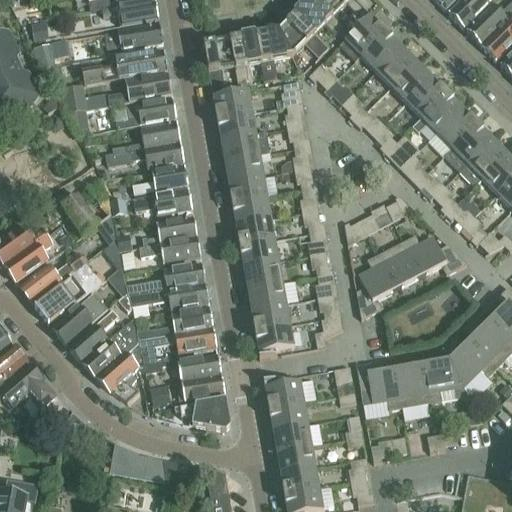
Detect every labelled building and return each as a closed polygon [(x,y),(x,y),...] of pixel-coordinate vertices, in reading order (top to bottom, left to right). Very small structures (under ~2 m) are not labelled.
[(154,4),(153,0),(114,0),(115,4),(88,8),(89,16),(102,14),(155,5),(155,4),(154,4)] [(314,0),(313,1),(333,21),(333,20),(346,8),(356,17),(362,11),(350,0),(314,0)] [(430,0),(445,15),(461,0),(430,0)] [(466,0),(448,18),(463,33),(489,8),(481,0),(466,0)] [(313,1),(294,20),(314,39),(327,26),(337,36),(343,30),(333,20),(333,21),(313,1)] [(155,5),(102,14),(103,22),(118,20),(120,31),(158,24),(155,5)] [(481,51),(511,19),(511,5),(501,17),(493,10),(466,36),(481,51)] [(511,19),(481,51),(495,66),(511,49),(511,19)] [(278,36),(292,61),(308,45),(318,55),(324,49),(314,39),(294,20),(278,36)] [(370,20),(344,45),(360,61),(386,36),(370,20)] [(122,56),(163,48),(159,29),(117,36),(104,38),(105,48),(107,57),(121,55),(122,56)] [(0,103),(17,115),(24,117),(38,98),(28,77),(21,76),(14,62),(18,56),(7,35),(0,34),(0,103)] [(278,36),(256,40),(261,67),(260,67),(263,81),(271,79),(269,65),(292,61),(278,36)] [(386,36),(360,61),(375,76),(401,51),(386,36)] [(256,40),(230,44),(235,71),(234,72),(239,97),(247,96),(243,70),(260,67),(261,67),(256,40)] [(203,50),(211,90),(219,89),(216,75),(234,72),(235,71),(230,44),(213,47),(213,49),(203,50)] [(53,48),(54,61),(92,60),(91,46),(53,48)] [(35,73),(51,71),(49,48),(32,50),(35,73)] [(416,67),(401,51),(375,76),(391,92),(416,67)] [(167,75),(164,56),(116,64),(117,71),(101,73),(101,74),(82,76),(84,90),(103,87),(119,84),(167,75)] [(511,57),(500,70),(511,82),(511,57)] [(416,67),(391,92),(406,107),(431,82),(416,67)] [(308,81),(314,87),(326,75),(320,69),(308,81)] [(369,78),(361,90),(373,97),(381,86),(369,78)] [(129,107),(172,100),(168,79),(125,86),(127,97),(109,99),(111,110),(129,107)] [(447,97),(431,82),(406,107),(421,123),(447,97)] [(324,97),(329,103),(341,91),(336,85),(324,97)] [(282,89),(284,97),(300,94),(299,86),(282,89)] [(60,97),(66,115),(77,112),(70,93),(60,97)] [(239,97),(213,102),(217,124),(252,117),(248,95),(247,96),(239,97)] [(462,113),(447,97),(421,123),(412,131),(418,137),(427,129),(436,138),(462,113)] [(117,133),(176,124),(173,104),(124,112),(126,124),(116,126),(117,133)] [(304,116),(302,108),(286,111),(287,119),(304,116)] [(348,122),(354,128),(366,116),(360,110),(348,122)] [(451,153),(477,128),(462,113),(436,138),(451,153)] [(354,128),(360,134),(372,122),(366,116),(354,128)] [(252,117),(217,124),(220,145),(256,139),(252,117)] [(113,159),(180,149),(177,127),(141,133),(143,147),(129,150),(129,151),(112,154),(113,159)] [(492,143),(477,128),(451,153),(452,154),(444,161),(459,176),(492,143)] [(256,139),(220,145),(224,166),(260,160),(256,139)] [(379,153),(384,159),(396,147),(391,141),(379,153)] [(292,146),(294,154),(310,151),(309,143),(292,146)] [(507,159),(492,143),(459,176),(475,192),(482,185),(482,184),(507,159)] [(384,159),(390,164),(402,152),(396,147),(384,159)] [(184,168),(180,149),(113,159),(113,160),(108,160),(110,170),(132,166),(132,165),(146,163),(148,174),(184,168)] [(294,154),(295,162),(312,159),(310,151),(294,154)] [(511,184),(511,163),(507,159),(482,184),(482,185),(497,199),(511,184)] [(260,160),(224,166),(228,188),(264,181),(260,160)] [(277,168),(279,180),(292,178),(290,166),(277,168)] [(188,190),(184,172),(153,177),(154,186),(132,190),(134,199),(188,190)] [(409,184),(415,189),(427,178),(421,172),(409,184)] [(415,189),(420,195),(432,183),(427,178),(415,189)] [(264,181),(228,188),(232,209),(267,202),(264,181)] [(511,184),(497,199),(511,214),(511,184)] [(300,188),(301,196),(318,193),(316,185),(300,188)] [(109,221),(89,192),(62,211),(82,240),(109,221)] [(301,196),(303,204),(319,201),(318,193),(301,196)] [(192,214),(188,194),(132,204),(134,216),(155,212),(157,220),(192,214)] [(112,197),(113,207),(129,205),(128,200),(124,200),(123,195),(112,197)] [(395,203),(404,221),(414,216),(399,201),(395,203)] [(267,202),(232,209),(236,230),(271,224),(267,202)] [(440,214),(445,220),(457,208),(452,202),(440,214)] [(125,206),(110,208),(112,221),(127,219),(125,206)] [(457,208),(445,220),(451,226),(463,214),(457,208)] [(370,216),(374,224),(388,217),(384,209),(370,216)] [(511,239),(511,219),(509,217),(499,227),(511,239)] [(197,242),(193,222),(156,229),(158,241),(146,244),(146,242),(142,243),(143,251),(197,242)] [(271,224),(236,230),(240,251),(275,245),(271,224)] [(344,230),(347,250),(358,245),(349,227),(344,230)] [(307,231),(309,239),(325,236),(324,228),(307,231)] [(0,246),(0,263),(5,270),(47,240),(41,232),(30,240),(23,230),(0,246)] [(470,245),(476,251),(488,239),(482,233),(470,245)] [(309,239),(310,247),(327,244),(325,236),(309,239)] [(498,245),(509,256),(511,253),(511,245),(505,239),(498,245)] [(47,240),(5,270),(16,287),(48,265),(41,255),(52,248),(47,240)] [(403,246),(422,282),(441,271),(446,280),(467,269),(447,249),(439,254),(433,242),(420,249),(415,240),(403,246)] [(200,262),(197,242),(143,251),(138,252),(140,262),(161,258),(163,268),(200,262)] [(275,245),(240,251),(243,272),(279,266),(275,245)] [(403,246),(379,259),(397,294),(422,282),(403,246)] [(100,248),(85,264),(95,273),(110,256),(100,248)] [(397,294),(379,259),(367,265),(371,274),(358,281),(364,292),(356,297),(361,324),(382,313),(377,305),(397,294)] [(279,266),(243,272),(247,294),(283,287),(279,266)] [(19,292),(32,309),(61,286),(75,276),(74,275),(69,268),(68,267),(55,277),(49,269),(19,292)] [(128,302),(205,289),(202,268),(163,275),(165,284),(125,291),(128,302)] [(315,273),(316,281),(333,278),(332,270),(315,273)] [(128,302),(125,291),(122,273),(110,283),(124,301),(112,310),(115,314),(121,310),(127,317),(131,314),(130,310),(128,302)] [(34,311),(48,329),(101,287),(94,278),(68,299),(61,290),(34,311)] [(316,281),(318,289),(334,286),(333,278),(316,281)] [(283,287),(247,294),(251,315),(286,309),(283,287)] [(209,309),(205,289),(128,302),(130,310),(168,303),(170,315),(209,309)] [(504,310),(488,325),(511,349),(511,296),(508,292),(497,303),(504,310)] [(52,334),(66,350),(107,314),(93,298),(52,334)] [(251,315),(255,336),(290,330),(286,309),(251,315)] [(213,332),(209,312),(171,318),(173,331),(137,336),(138,344),(146,343),(213,332)] [(339,313),(323,316),(324,324),(341,321),(339,313)] [(69,353),(82,368),(108,345),(101,337),(118,322),(112,315),(69,353)] [(324,324),(321,324),(323,336),(314,338),(317,353),(326,352),(324,343),(343,334),(341,321),(324,324)] [(82,368),(94,381),(120,360),(114,352),(125,343),(124,342),(133,333),(132,325),(108,346),(108,345),(82,368)] [(468,345),(497,373),(511,357),(511,349),(488,325),(468,345)] [(290,330),(255,336),(259,362),(259,363),(259,364),(277,361),(276,355),(294,352),(290,330)] [(0,354),(11,347),(0,332),(0,354)] [(213,332),(146,343),(148,352),(167,349),(167,348),(176,347),(178,359),(217,352),(213,332)] [(449,364),(463,392),(480,376),(487,383),(497,373),(468,345),(449,364)] [(0,387),(27,366),(13,349),(0,359),(0,387)] [(122,361),(120,360),(94,381),(111,397),(127,409),(139,398),(130,391),(136,383),(131,379),(139,372),(125,358),(122,361)] [(218,360),(177,366),(181,387),(221,380),(218,360)] [(422,369),(429,408),(442,406),(440,396),(463,392),(449,364),(422,369)] [(144,369),(145,378),(162,375),(162,371),(166,371),(165,365),(144,369)] [(43,385),(29,368),(0,393),(0,402),(1,401),(13,414),(25,403),(29,408),(32,405),(40,414),(56,400),(43,385)] [(388,416),(402,413),(395,374),(373,378),(371,368),(356,371),(361,397),(370,395),(372,408),(386,406),(388,416)] [(395,374),(402,413),(429,408),(422,369),(395,374)] [(333,375),(338,402),(355,399),(350,372),(333,375)] [(221,380),(181,387),(184,407),(225,400),(221,380)] [(269,415),(304,408),(300,386),(282,390),(281,384),(263,387),(263,389),(264,388),(269,415)] [(147,422),(161,421),(160,397),(175,396),(175,388),(146,389),(147,422)] [(338,402),(340,410),(356,407),(355,399),(338,402)] [(231,431),(226,404),(196,408),(196,409),(174,412),(175,417),(180,417),(181,423),(189,422),(188,428),(192,430),(225,436),(231,431)] [(304,408),(269,415),(273,436),(308,430),(304,408)] [(500,409),(491,416),(499,428),(508,421),(500,409)] [(83,454),(87,429),(85,428),(84,427),(74,418),(68,429),(64,451),(68,451),(68,452),(83,454)] [(308,430),(273,436),(277,457),(312,451),(308,430)] [(344,437),(346,445),(362,441),(361,434),(344,437)] [(434,440),(437,456),(445,455),(442,439),(434,440)] [(429,458),(437,456),(434,440),(426,441),(429,458)] [(346,445),(347,453),(364,450),(362,441),(346,445)] [(110,474),(137,479),(140,459),(115,449),(110,474)] [(370,451),(373,468),(381,466),(378,450),(370,451)] [(316,472),(312,451),(277,457),(280,478),(316,472)] [(164,466),(150,462),(148,475),(166,478),(164,466)] [(350,466),(351,474),(368,471),(366,463),(350,466)] [(165,466),(169,497),(193,494),(190,470),(165,466)] [(229,511),(224,477),(204,472),(210,509),(210,511),(229,511)] [(316,472),(280,478),(284,500),(320,493),(316,472)] [(511,511),(511,486),(467,479),(463,501),(463,502),(461,511),(511,511)] [(0,511),(34,511),(35,508),(34,508),(37,492),(7,486),(5,499),(0,498),(0,511)] [(322,511),(320,493),(284,500),(286,511),(322,511)] [(356,501),(357,509),(374,506),(372,498),(356,501)]
